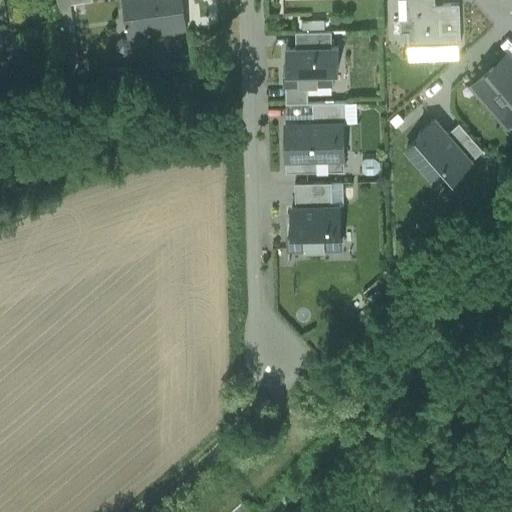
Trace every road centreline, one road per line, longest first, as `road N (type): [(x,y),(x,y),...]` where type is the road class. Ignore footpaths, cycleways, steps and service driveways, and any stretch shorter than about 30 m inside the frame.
road 1 (residential): [(251,0),(267,369)]
road 2 (track): [(511,264),(305,445)]
road 3 (track): [(274,381),(132,511)]
